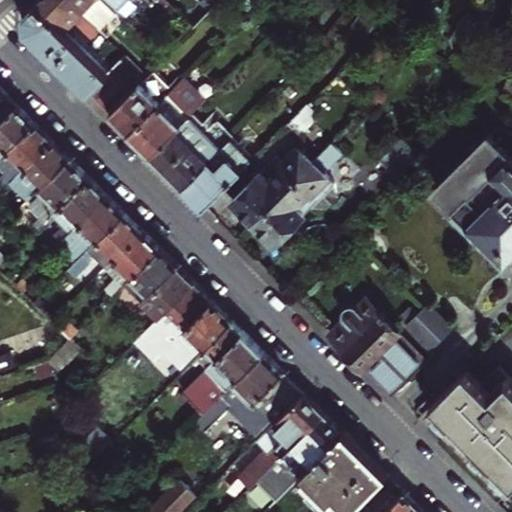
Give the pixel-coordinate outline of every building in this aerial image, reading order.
[(92,37),(101,28),(83,10),(80,13),(67,0),(38,0),(35,3),(64,30),(73,21),(92,37)] [(83,10),(101,28),(119,10),(108,0),(67,0),(80,13),(83,10)] [(108,0),(119,10),(128,0),(149,0),(154,3),(156,0),(108,0)] [(179,0),(175,0),(173,3),(196,25),(220,0),(183,0),(181,2),(179,0)] [(108,71),(64,30),(35,3),(30,8),(27,14),(24,21),(24,27),(55,58),(88,91),(108,71)] [(126,53),(108,71),(88,91),(98,102),(137,63),(126,53)] [(98,102),(109,112),(148,73),(137,63),(98,102)] [(151,70),(148,73),(109,112),(119,123),(129,133),(172,91),(151,70)] [(197,90),(185,78),(172,91),(129,133),(139,142),(150,154),(182,123),(173,114),(197,90)] [(0,118),(15,103),(0,87),(0,118)] [(311,101),(291,121),(303,130),(321,112),(311,101)] [(15,103),(0,118),(0,154),(33,121),(24,112),(15,103)] [(182,123),(150,154),(166,170),(181,185),(208,158),(224,143),(193,112),(182,123)] [(33,121),(0,154),(0,166),(5,171),(0,176),(0,191),(14,177),(51,139),(43,131),(33,121)] [(497,126),(491,128),(511,149),(511,130),(510,129),(503,126),(497,126)] [(511,149),(491,128),(490,128),(435,182),(491,238),(507,254),(511,249),(511,149)] [(401,174),(422,153),(404,134),(382,156),(401,174)] [(51,139),(14,177),(32,194),(38,189),(69,157),(60,149),(51,139)] [(327,168),(345,149),(335,139),(322,152),(255,220),(267,231),(272,236),(279,236),(313,202),(328,203),(339,193),(337,178),(327,168)] [(272,177),(253,159),(250,162),(226,186),(237,196),(237,203),(242,207),(255,220),(322,152),(310,140),(303,147),(299,144),(283,160),(286,163),(272,177)] [(217,167),(208,158),(181,185),(193,197),(204,207),(226,186),(250,162),(244,158),(240,163),(230,154),(217,167)] [(69,157),(38,189),(42,191),(29,205),(40,215),(35,221),(40,226),(51,214),(89,177),(79,167),(69,157)] [(89,177),(51,214),(64,226),(48,242),(54,247),(62,239),(69,231),(106,195),(98,186),(89,177)] [(42,191),(38,189),(32,194),(17,210),(37,229),(40,226),(35,221),(40,215),(29,205),(42,191)] [(106,195),(69,231),(62,239),(75,251),(71,256),(75,260),(81,255),(87,248),(123,212),(116,204),(106,195)] [(123,212),(87,248),(95,256),(105,267),(141,230),(133,221),(123,212)] [(105,267),(122,285),(159,248),(151,239),(141,230),(105,267)] [(507,254),(491,238),(489,243),(488,249),(490,252),(493,256),(497,257),(501,257),(505,256),(507,254)] [(95,256),(87,248),(81,255),(89,262),(95,256)] [(159,248),(122,285),(139,301),(175,264),(168,256),(159,248)] [(81,255),(75,260),(68,268),(75,275),(89,262),(81,255)] [(175,264),(139,301),(156,318),(192,281),(175,264)] [(21,280),(14,273),(6,280),(14,287),(21,280)] [(156,318),(134,339),(152,357),(162,348),(183,369),(194,357),(231,320),(208,297),(192,281),(156,318)] [(347,319),(331,335),(352,357),(365,369),(367,367),(376,376),(394,394),(425,360),(396,333),(401,328),(370,298),(360,308),(356,306),(352,306),(349,308),(346,312),(346,316),(347,319)] [(430,352),(455,325),(430,300),(405,326),(430,352)] [(231,320),(194,357),(206,368),(182,393),(203,414),(264,353),(247,337),(231,320)] [(234,402),(244,411),(283,372),(274,363),(264,353),(203,414),(196,421),(205,430),(234,402)] [(481,383),(467,369),(428,408),(509,489),(511,486),(511,378),(499,366),(481,383)] [(283,372),(244,411),(257,425),(264,418),(271,425),(303,392),(293,382),(283,372)] [(303,392),(271,425),(257,439),(265,447),(239,474),(250,486),(256,480),(323,413),(313,402),(303,392)] [(323,413),(256,480),(275,499),(298,477),(343,432),(332,422),(323,413)] [(343,432),(298,477),(309,487),(303,494),(318,509),(325,503),(333,511),(347,511),(385,475),(365,455),(343,432)] [(146,511),(174,511),(194,493),(180,479),(146,511)] [(407,497),(403,493),(387,509),(381,508),(377,511),(417,511),(420,510),(407,497)]
